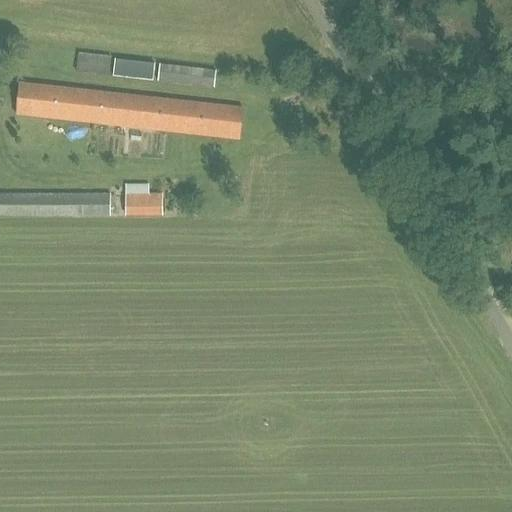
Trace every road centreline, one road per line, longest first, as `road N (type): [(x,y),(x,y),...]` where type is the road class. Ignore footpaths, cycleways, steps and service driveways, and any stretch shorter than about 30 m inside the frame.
road 1 (unclassified): [(511,339),(309,0)]
road 2 (track): [(353,71),(511,82)]
